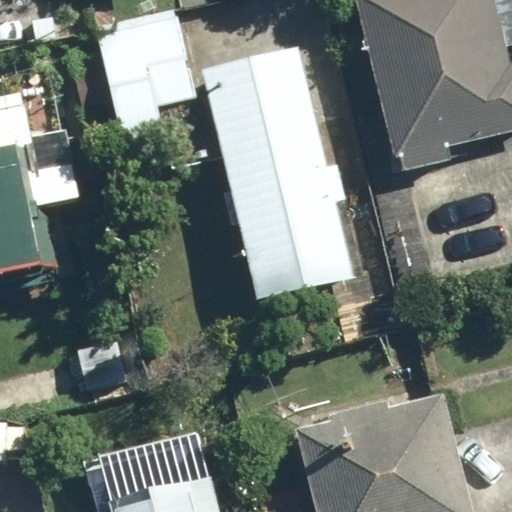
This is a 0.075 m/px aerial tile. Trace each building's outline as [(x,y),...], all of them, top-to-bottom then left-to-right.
[(511,144),(511,73),(506,75),(489,0),(346,0),(383,172),(511,144)] [(91,32),(115,154),(158,145),(153,119),(198,110),(193,86),(192,79),(179,14),(91,32)] [(295,58),(196,82),(253,314),(351,290),(295,58)] [(0,288),(57,277),(45,220),(77,214),(63,145),(16,154),(6,105),(0,105),(0,288)] [(467,511),(439,403),(283,443),(300,511),(467,511)] [(213,511),(207,489),(119,511),(213,511)]
